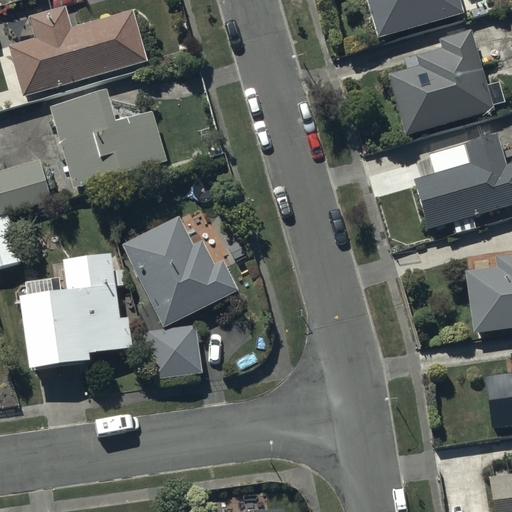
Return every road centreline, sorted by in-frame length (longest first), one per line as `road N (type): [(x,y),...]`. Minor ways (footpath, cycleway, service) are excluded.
road 1 (residential): [(248,0),(361,415)]
road 2 (residential): [(0,466),(361,415)]
